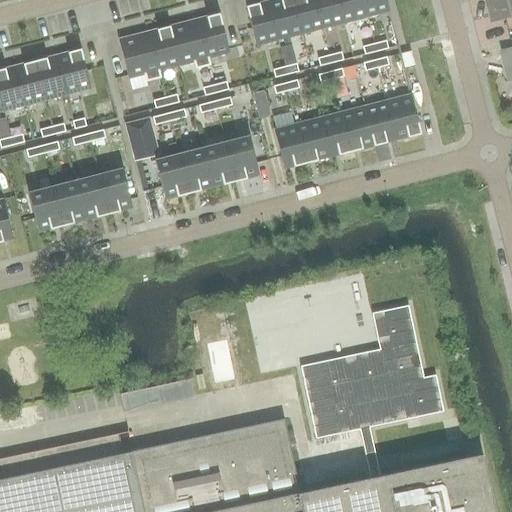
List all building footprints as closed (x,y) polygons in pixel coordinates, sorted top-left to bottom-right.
[(301,35),(291,0),(272,0),(268,1),(279,40),(301,35)] [(323,29),(315,0),(291,0),(301,35),(323,29)] [(345,23),(338,0),(315,0),(323,29),(345,23)] [(367,18),(362,0),(338,0),(345,23),(367,18)] [(386,0),(362,0),(367,18),(389,12),(386,0)] [(511,17),(511,0),(488,0),(494,22),(511,17)] [(279,40),(268,1),(246,7),(256,46),(279,40)] [(219,14),(194,20),(206,66),(211,65),(209,58),(230,53),(219,14)] [(206,66),(194,20),(169,27),(179,66),(194,62),(196,69),(206,66)] [(179,66),(169,27),(144,33),(156,79),(161,78),(159,71),(179,66)] [(156,79),(144,33),(119,40),(129,79),(145,75),(146,82),(156,79)] [(390,40),(378,43),(380,51),(392,48),(390,40)] [(380,51),(378,43),(366,46),(368,54),(380,51)] [(81,49),(58,55),(68,94),(91,88),(81,49)] [(345,51),(330,55),(332,63),(347,59),(345,51)] [(405,67),(414,64),(411,51),(402,54),(405,67)] [(68,94),(58,55),(36,61),(46,100),(68,94)] [(332,63),(330,55),(318,58),(320,66),(332,63)] [(387,57),(375,60),(377,68),(389,65),(387,57)] [(377,68),(375,60),(363,63),(365,71),(377,68)] [(46,100),(36,61),(13,67),(23,106),(46,100)] [(297,64),(285,67),(287,75),(299,72),(297,64)] [(23,106),(13,67),(0,70),(0,107),(1,112),(23,106)] [(287,75),(285,67),(273,70),(275,78),(287,75)] [(342,69),(330,72),(332,80),(344,77),(342,69)] [(332,80),(330,72),(319,75),(321,83),(332,80)] [(297,80),(285,83),(288,91),(299,88),(297,80)] [(226,82),(215,85),(217,93),(228,90),(226,82)] [(288,91),(285,83),(274,86),(276,94),(288,91)] [(217,93),(215,85),(203,88),(205,96),(217,93)] [(253,97),(258,118),(270,115),(264,94),(253,97)] [(177,95),(165,98),(167,106),(179,103),(177,95)] [(421,134),(411,95),(388,101),(398,140),(421,134)] [(167,106),(165,98),(154,101),(156,109),(167,106)] [(230,98),(215,101),(217,109),(232,105),(230,98)] [(511,110),(511,98),(500,101),(503,113),(511,110)] [(201,113),(217,109),(215,101),(199,106),(201,113)] [(398,140),(388,101),(365,106),(375,146),(398,140)] [(375,146),(365,106),(342,112),(352,151),(375,146)] [(184,109),(168,114),(170,121),(186,117),(184,109)] [(352,151),(342,112),(320,118),(330,157),(352,151)] [(170,121),(168,114),(153,117),(155,125),(170,121)] [(86,126),(84,118),(73,122),(75,129),(86,126)] [(330,157),(320,118),(297,124),(307,163),(330,157)] [(150,120),(127,126),(136,161),(159,155),(150,120)] [(64,124),(52,127),(54,135),(66,132),(64,124)] [(307,163),(297,124),(274,130),(284,169),(307,163)] [(54,135),(52,127),(40,130),(42,138),(54,135)] [(90,142),(105,138),(103,130),(88,134),(90,142)] [(22,134),(11,137),(13,145),(24,142),(22,134)] [(74,146),(90,142),(88,134),(72,138),(74,146)] [(259,175),(249,136),(225,142),(236,181),(259,175)] [(13,145),(11,137),(0,140),(0,144),(1,148),(13,145)] [(43,154),(59,150),(57,142),(41,146),(43,154)] [(236,181),(225,142),(202,148),(212,187),(236,181)] [(43,154),(41,146),(26,150),(28,158),(43,154)] [(212,187),(202,148),(179,154),(189,193),(212,187)] [(189,193),(179,154),(155,160),(165,200),(189,193)] [(132,208),(122,169),(99,175),(109,214),(132,208)] [(109,214),(99,175),(75,181),(85,220),(109,214)] [(85,220),(75,181),(52,187),(62,226),(85,220)] [(62,226),(52,187),(28,193),(39,232),(62,226)] [(3,200),(0,200),(0,241),(13,239),(3,200)] [(407,306),(371,313),(378,350),(299,366),(315,439),(358,429),(369,478),(378,475),(368,427),(442,412),(434,375),(422,378),(407,306)] [(160,406),(196,398),(192,378),(119,394),(123,414),(159,402),(160,406)] [(494,511),(482,453),(378,475),(369,478),(299,492),(284,419),(0,479),(0,511),(494,511)]
